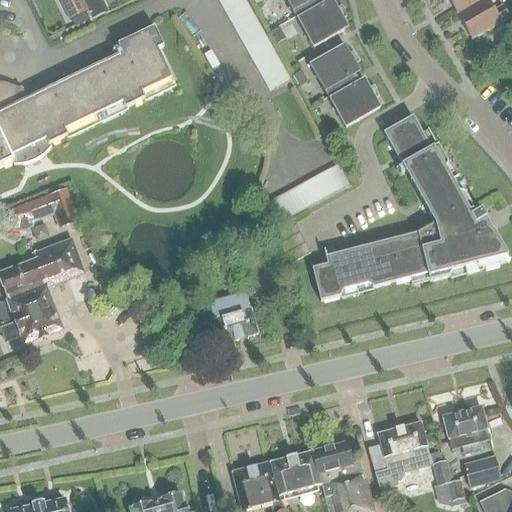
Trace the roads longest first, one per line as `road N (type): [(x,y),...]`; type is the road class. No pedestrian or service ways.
road 1 (tertiary): [(0,446),(511,329)]
road 2 (residential): [(511,155),(396,35),(383,0)]
road 3 (residential): [(171,0),(24,72),(0,57)]
